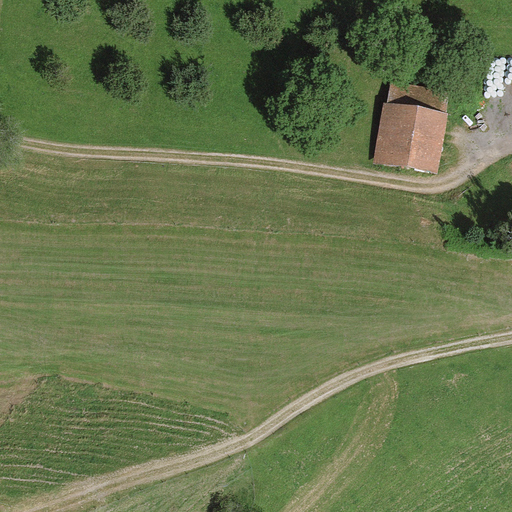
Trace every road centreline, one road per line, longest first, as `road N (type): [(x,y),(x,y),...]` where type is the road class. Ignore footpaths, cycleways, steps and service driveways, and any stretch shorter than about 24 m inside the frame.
road 1 (track): [(511,145),(457,184),(425,186),(0,137)]
road 2 (track): [(37,511),(235,448),(352,374),(511,339)]
